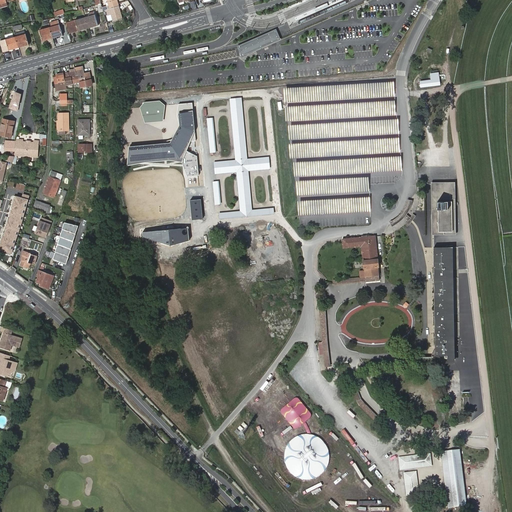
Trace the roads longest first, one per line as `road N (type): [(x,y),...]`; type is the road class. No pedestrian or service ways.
road 1 (track): [(310,248),(278,218),(265,92),(203,98),(215,224)]
road 2 (tertiary): [(8,277),(70,329),(245,511)]
road 3 (unknown): [(489,428),(452,100)]
road 4 (unclassified): [(435,0),(401,67),(408,173),(396,194)]
road 5 (tertiary): [(0,72),(148,32)]
road 6 (unknown): [(265,92),(400,75)]
road 7 (unknown): [(422,91),(440,154),(449,151),(452,100)]
